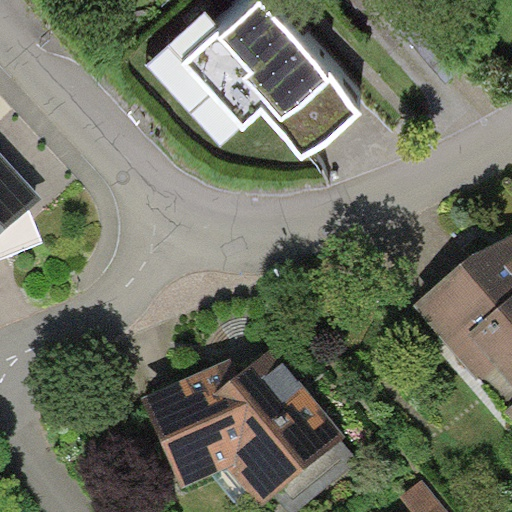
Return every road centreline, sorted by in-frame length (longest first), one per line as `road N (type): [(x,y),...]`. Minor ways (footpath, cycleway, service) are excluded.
road 1 (residential): [(192,261),(511,128)]
road 2 (residential): [(0,25),(146,187),(192,261)]
road 3 (residential): [(0,362),(192,261)]
